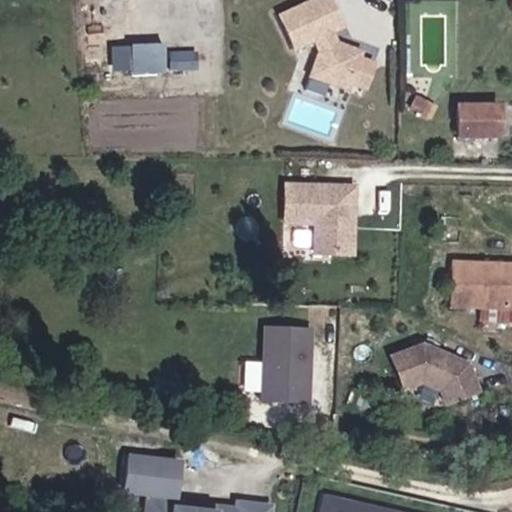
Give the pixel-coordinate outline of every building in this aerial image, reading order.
[(361,94),(371,69),(356,63),(359,57),(334,48),(329,37),(340,32),(325,0),(320,0),(277,19),(292,53),(311,45),(317,55),(314,61),(325,87),(344,94),(346,88),(361,94)] [(112,70),(164,70),(164,43),(112,43),(112,70)] [(195,51),(170,50),(170,67),(195,68),(195,51)] [(325,87),(314,61),(307,80),(325,87)] [(459,109),(459,142),(501,140),(500,108),(459,109)] [(345,226),(345,191),(274,189),(273,226),(311,227),(311,254),(347,255),(348,226),(345,226)] [(511,308),(511,263),(450,261),(448,306),(511,308)] [(310,404),(312,328),(263,326),(260,403),(310,404)] [(424,343),(389,355),(402,390),(422,384),(442,388),(447,406),(482,394),(472,363),(424,343)] [(184,460),(126,455),(123,495),(143,497),(141,511),(272,511),(273,502),(235,499),(234,506),(216,504),(216,508),(180,505),(184,460)] [(402,511),(323,494),(318,511),(402,511)]
